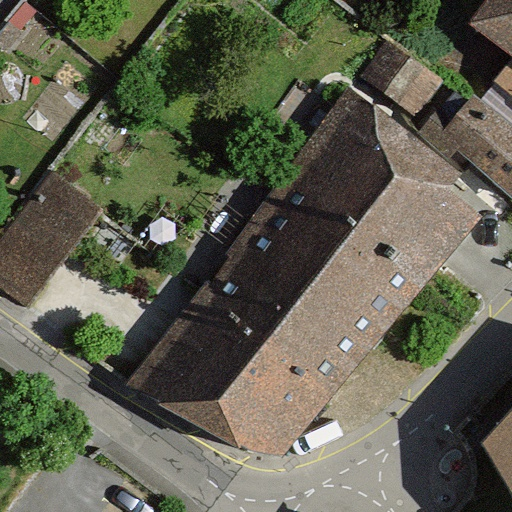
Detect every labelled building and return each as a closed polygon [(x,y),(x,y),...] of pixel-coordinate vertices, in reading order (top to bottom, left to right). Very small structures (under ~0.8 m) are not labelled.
[(511,0),(490,0),(474,23),(511,65),(511,0)] [(437,91),(384,44),(363,85),(412,128),(437,91)] [(347,93),(130,378),(277,478),(475,214),(347,93)] [(511,136),(465,94),(422,140),(511,220),(511,136)] [(0,243),(0,282),(28,303),(101,200),(54,168),(0,243)] [(511,420),(491,442),(511,466),(511,420)]
